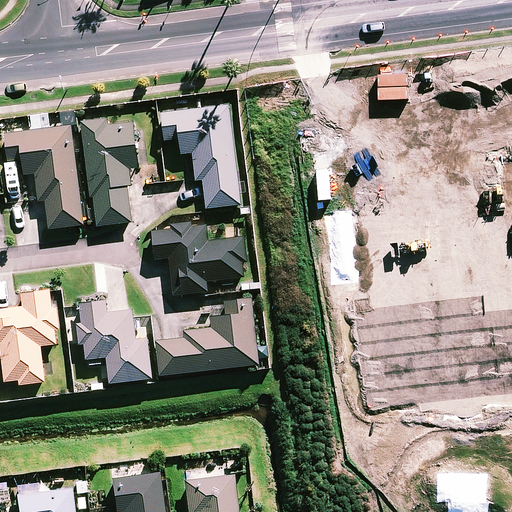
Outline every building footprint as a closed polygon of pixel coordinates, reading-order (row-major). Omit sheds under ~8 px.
[(241,207),(230,109),(162,117),(165,143),(181,141),(183,156),(194,155),(197,183),(205,182),(208,211),(241,207)] [(109,130),(108,122),(82,126),(98,230),(135,224),(127,172),(141,170),(134,126),(109,130)] [(85,228),(72,129),(7,137),(10,164),(24,162),(26,178),(36,177),(39,203),(47,202),(51,232),(85,228)] [(511,169),(485,174),(491,196),(503,296),(511,294),(511,169)] [(491,196),(372,211),(386,313),(368,315),(379,399),(408,395),(409,402),(511,387),(511,294),(503,296),(491,196)] [(207,284),(245,280),(244,266),(247,266),(245,241),(209,244),(207,227),(154,231),(157,262),(171,260),(175,298),(208,295),(207,284)] [(0,347),(2,347),(6,383),(20,382),(21,387),(45,385),(42,348),(56,347),(55,333),(59,332),(57,316),(54,316),(51,294),(22,297),(23,309),(0,311),(0,347)] [(260,368),(252,301),(226,304),(227,319),(212,320),(213,331),(184,334),(185,341),(159,344),(163,379),(260,368)] [(80,307),(85,364),(90,363),(91,368),(103,367),(102,362),(109,361),(111,386),(152,382),(148,342),(137,344),(133,313),(108,315),(107,304),(80,307)] [(163,511),(159,478),(113,485),(116,511),(163,511)] [(237,511),(234,480),(185,486),(187,511),(237,511)] [(74,511),(73,494),(0,501),(0,511),(74,511)]
